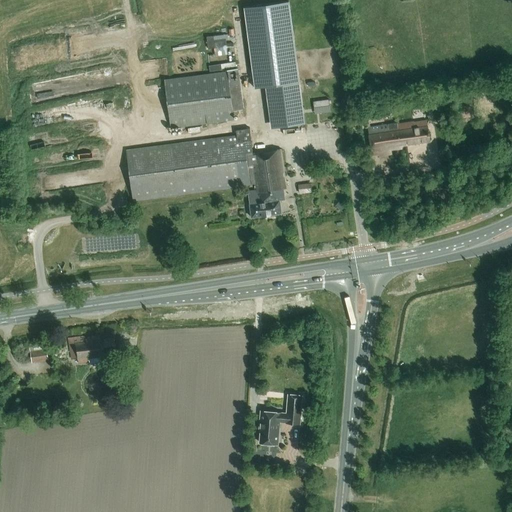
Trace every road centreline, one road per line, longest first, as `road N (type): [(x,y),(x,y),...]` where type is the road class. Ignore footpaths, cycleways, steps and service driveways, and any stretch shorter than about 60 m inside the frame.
road 1 (primary): [(360,261),(161,296)]
road 2 (primary): [(161,296),(349,275)]
road 3 (primary): [(0,320),(161,296)]
road 4 (primary): [(511,221),(360,261)]
road 5 (primary): [(373,272),(511,240)]
road 6 (track): [(123,0),(148,135)]
road 7 (primary): [(351,399),(373,272)]
road 8 (primary): [(349,275),(351,399)]
